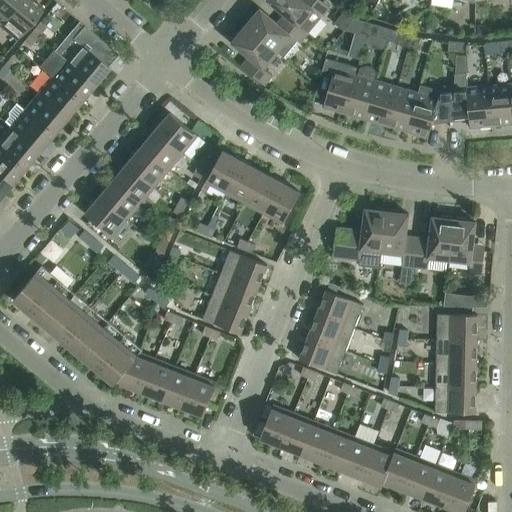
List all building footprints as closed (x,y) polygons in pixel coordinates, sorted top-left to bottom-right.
[(41,10),(29,0),(20,0),(0,24),(0,25),(16,39),(41,10)] [(0,0),(0,24),(20,0),(0,0)] [(268,0),(288,16),(289,16),(299,25),(308,32),(322,16),(330,6),(322,0),(268,0)] [(308,32),(299,25),(289,16),(288,16),(281,25),(260,8),(255,15),(253,13),(246,22),(248,23),(246,25),(277,51),(284,57),(298,40),(300,42),(308,32)] [(368,33),(371,22),(362,20),(359,31),(368,33)] [(45,27),(40,22),(39,22),(31,31),(37,36),(45,27)] [(376,36),(380,26),(380,25),(371,22),(368,33),(376,36)] [(104,57),(111,48),(84,24),(73,38),(79,43),(65,59),(95,84),(109,67),(108,65),(110,62),(104,57)] [(277,51),(246,25),(245,26),(243,25),(236,33),(238,35),(232,41),(253,59),(245,68),(264,84),(272,74),(264,67),(277,51)] [(29,46),(37,36),(31,31),(23,41),(29,46)] [(409,46),(412,35),(403,32),(403,33),(396,31),(393,42),(409,46)] [(418,48),(421,38),(421,37),(412,35),(409,46),(418,48)] [(457,53),(458,41),(449,40),(448,52),(457,53)] [(507,52),(506,40),(497,41),(498,53),(507,52)] [(466,53),(467,42),(458,41),(457,53),(466,53)] [(18,60),(12,55),(4,64),(10,69),(18,60)] [(95,84),(65,59),(51,76),(81,101),(95,84)] [(0,77),(2,79),(10,69),(4,64),(0,68),(0,77)] [(377,80),(374,79),(376,71),(374,69),(371,66),(368,65),(364,65),(360,68),(358,75),(356,74),(345,112),(366,118),(377,80)] [(345,112),(356,74),(335,68),(324,106),(345,112)] [(492,125),(489,85),(468,87),(467,72),(455,73),(454,86),(450,121),(470,120),(470,126),(492,125)] [(81,101),(51,76),(37,92),(67,117),(81,101)] [(386,124),(397,86),(377,80),(366,118),(386,124)] [(511,122),(511,102),(510,83),(489,85),(492,125),(511,122)] [(450,121),(454,86),(442,85),(440,90),(420,85),(418,92),(407,130),(429,136),(432,123),(450,121)] [(407,130),(418,92),(397,86),(386,124),(407,130)] [(67,117),(37,92),(24,109),(53,134),(67,117)] [(53,134),(24,109),(16,102),(7,112),(7,116),(4,121),(10,126),(39,150),(53,134)] [(170,112),(156,129),(183,152),(198,135),(170,112)] [(39,150),(10,126),(0,136),(0,145),(25,167),(39,150)] [(183,152),(156,129),(142,145),(170,169),(183,152)] [(25,167),(0,145),(0,173),(11,183),(25,167)] [(170,169),(142,145),(128,162),(156,185),(170,169)] [(225,192),(243,160),(223,149),(206,181),(225,192)] [(207,166),(211,159),(203,155),(199,162),(207,166)] [(244,202),(262,170),(243,160),(225,192),(244,202)] [(156,185),(128,162),(114,179),(142,202),(156,185)] [(203,174),(207,166),(199,162),(195,170),(203,174)] [(264,212),(281,181),(262,170),(244,202),(264,212)] [(0,196),(11,183),(0,173),(0,196)] [(142,202),(114,179),(100,195),(128,218),(142,202)] [(300,191),(281,181),(264,212),(283,223),(300,191)] [(128,218),(100,195),(86,212),(113,236),(128,218)] [(185,208),(189,201),(181,197),(178,204),(185,208)] [(181,215),(185,208),(178,204),(174,211),(181,215)] [(381,262),(387,210),(385,210),(385,208),(374,206),(374,209),(365,208),(363,230),(337,227),(334,256),(359,259),(359,264),(379,266),(379,262),(381,262)] [(415,266),(418,241),(406,239),(409,213),(400,212),(400,210),(389,208),(389,211),(387,210),(381,262),(415,266)] [(449,259),(454,218),(452,218),(452,216),(441,214),(441,217),(433,216),(429,242),(418,241),(415,266),(427,267),(428,256),(449,259)] [(456,219),(454,218),(449,259),(471,262),(469,273),(482,274),(485,249),(473,248),(476,221),(467,220),(468,218),(456,216),(456,219)] [(204,233),(207,225),(200,222),(197,230),(204,233)] [(215,229),(207,225),(204,233),(212,236),(215,229)] [(79,236),(89,244),(94,237),(85,230),(79,236)] [(103,245),(94,237),(89,244),(98,251),(103,245)] [(169,240),(162,237),(158,245),(166,248),(169,240)] [(245,249),(248,241),(240,238),(237,246),(245,249)] [(255,244),(248,241),(245,249),(252,252),(255,244)] [(163,255),(166,248),(158,245),(155,252),(163,255)] [(181,249),(174,246),(173,246),(170,253),(178,256),(181,249)] [(258,287),(267,264),(230,250),(221,273),(258,287)] [(175,264),(178,256),(170,253),(168,261),(175,264)] [(115,255),(110,261),(122,272),(127,265),(115,255)] [(47,326),(76,292),(42,264),(14,298),(47,326)] [(140,276),(127,265),(122,272),(134,282),(140,276)] [(250,310),(258,287),(221,273),(212,295),(250,310)] [(169,279),(162,276),(159,283),(166,286),(169,279)] [(146,291),(155,299),(160,293),(151,285),(146,291)] [(327,289),(318,313),(355,327),(364,304),(327,289)] [(81,354),(109,321),(76,292),(47,326),(81,354)] [(170,301),(160,293),(155,299),(164,307),(170,301)] [(240,333),(250,310),(212,295),(203,318),(240,333)] [(172,321),(175,313),(167,310),(164,318),(172,321)] [(179,324),(182,316),(175,313),(172,321),(179,324)] [(346,349),(355,327),(318,313),(309,335),(346,349)] [(438,313),(437,338),(477,339),(478,314),(438,313)] [(143,349),(109,321),(81,354),(115,382),(116,381),(140,352),(143,349)] [(210,336),(213,329),(205,326),(203,333),(210,336)] [(401,328),(400,329),(399,336),(407,337),(409,330),(401,328)] [(217,339),(220,332),(220,331),(213,329),(210,336),(217,339)] [(392,341),(394,333),(385,331),(384,339),(392,341)] [(337,373),(346,349),(309,335),(300,358),(337,373)] [(406,345),(407,337),(399,336),(398,344),(406,345)] [(477,363),(477,339),(437,338),(437,362),(477,363)] [(142,391),(155,358),(140,352),(116,381),(142,391)] [(389,356),(381,355),(380,363),(388,364),(389,356)] [(162,399),(175,366),(155,358),(142,391),(162,399)] [(476,387),(477,363),(437,362),(436,386),(476,387)] [(387,372),(388,364),(380,363),(379,371),(387,372)] [(182,407),(196,373),(175,366),(162,399),(182,407)] [(308,377),(311,369),(304,366),(301,374),(308,377)] [(316,380),(319,372),(311,369),(308,377),(316,380)] [(217,382),(196,373),(182,407),(203,415),(217,382)] [(400,377),(392,376),(391,384),(399,385),(400,377)] [(348,392),(351,385),(344,382),(341,389),(348,392)] [(397,393),(399,385),(391,384),(389,392),(397,393)] [(356,395),(359,388),(351,385),(348,392),(356,395)] [(476,412),(476,387),(436,386),(436,411),(476,412)] [(388,408),(391,400),(384,398),(381,405),(388,408)] [(397,411),(400,403),(391,400),(388,408),(397,411)] [(281,445),(294,412),(273,404),(260,437),(281,445)] [(301,453),(314,420),(294,412),(281,445),(301,453)] [(429,424),(432,416),(425,413),(422,420),(429,424)] [(437,427),(440,419),(432,416),(429,424),(437,427)] [(454,419),(452,428),(474,428),(474,420),(454,419)] [(321,461),(334,428),(314,420),(301,453),(321,461)] [(482,428),(482,420),(474,420),(474,428),(482,428)] [(341,469),(354,436),(334,428),(321,461),(341,469)] [(361,477),(375,443),(354,436),(341,469),(361,477)] [(395,451),(394,451),(375,443),(361,477),(383,485),(384,481),(383,481),(395,451)] [(404,489),(417,456),(396,447),(394,451),(395,451),(383,481),(384,481),(404,489)] [(424,497),(437,464),(417,456),(404,489),(424,497)] [(444,505),(457,471),(437,464),(424,497),(444,505)] [(465,511),(478,480),(457,471),(444,505),(461,511),(465,511)]
